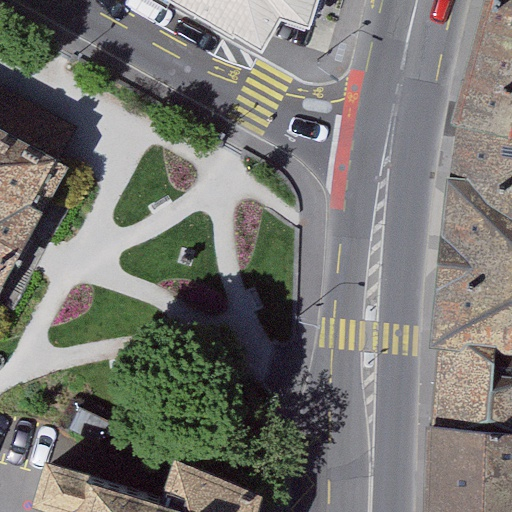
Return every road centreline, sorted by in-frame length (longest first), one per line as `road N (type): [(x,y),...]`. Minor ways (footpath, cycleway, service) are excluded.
road 1 (unclassified): [(43,0),(151,58),(387,159)]
road 2 (primary): [(363,511),(387,159)]
road 3 (primary): [(387,159),(417,0)]
